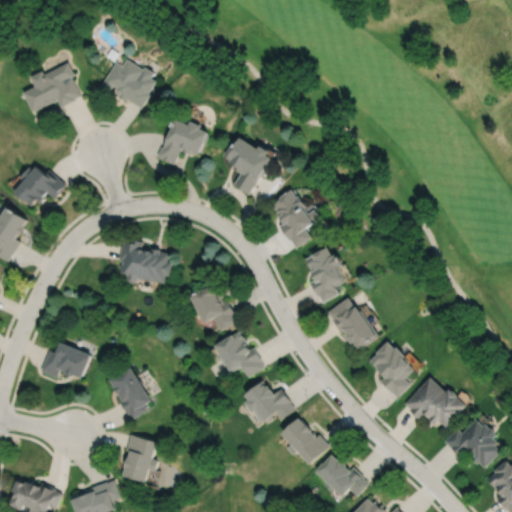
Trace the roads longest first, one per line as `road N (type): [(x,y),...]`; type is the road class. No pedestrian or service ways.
road 1 (residential): [(458,511),(314,363),(237,237),(196,211)]
road 2 (residential): [(196,211),(128,206),(79,232),(31,306),(0,393)]
